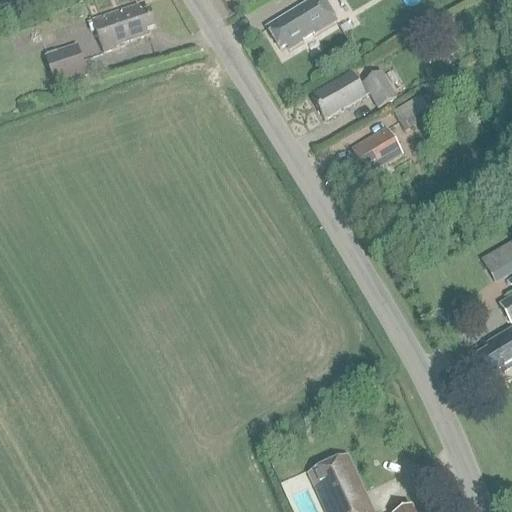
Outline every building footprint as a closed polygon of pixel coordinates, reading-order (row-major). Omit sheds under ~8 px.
[(290,52),(337,23),(322,0),(317,0),(268,30),(281,52),(287,48),(290,52)] [(157,31),(150,12),(142,15),(139,8),(92,25),(104,58),(125,51),(124,48),(149,39),(148,34),(157,31)] [(78,47),(46,58),(47,62),(55,85),(56,89),(89,77),(78,47)] [(352,76),(349,77),(315,97),(317,101),(314,103),(325,123),(370,96),(379,112),(397,102),(382,75),(359,89),(352,76)] [(436,105),(430,94),(393,114),(401,129),(428,114),(426,110),(436,105)] [(368,178),(402,158),(387,132),(353,152),(357,158),(350,162),(358,177),(365,173),(368,178)] [(508,279),(511,276),(511,243),(493,254),(508,279)] [(511,371),(511,299),(501,307),(511,325),(511,332),(488,347),(491,351),(472,363),(484,383),(504,371),(506,375),(511,371)] [(347,458),(309,475),(325,511),(371,511),(364,494),(347,458)]
